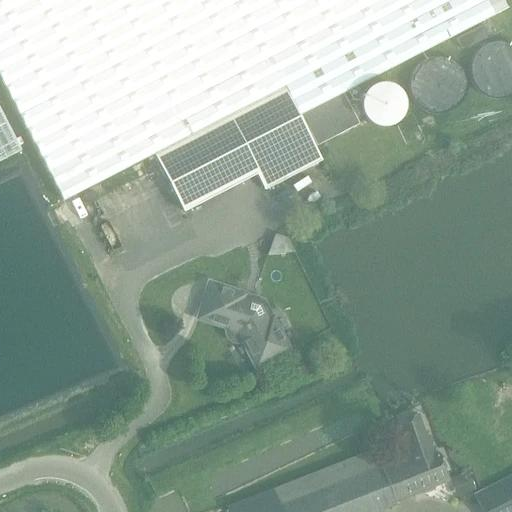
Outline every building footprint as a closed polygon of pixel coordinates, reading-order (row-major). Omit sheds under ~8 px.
[(501,0),(0,0),(0,81),(61,202),(154,155),(288,86),(302,115),(343,93),(506,9),(501,0)] [(483,26),(456,40),(462,50),(488,37),(483,26)] [(285,89),(154,155),(183,212),(257,175),(265,191),(322,162),(285,89)] [(301,115),(300,116),(317,147),(359,125),(343,94),(302,115),(301,115)] [(0,163),(21,153),(0,113),(0,163)] [(93,192),(83,197),(88,206),(97,201),(93,192)] [(200,315),(231,325),(228,327),(227,331),(228,335),(230,338),(232,341),(236,342),(240,342),(243,341),(247,339),(259,362),(282,350),(267,320),(269,314),(264,304),(244,297),(244,296),(210,285),(200,315)] [(409,456),(386,465),(398,502),(421,493),(426,495),(434,491),(436,487),(449,482),(445,474),(438,453),(432,456),(417,414),(398,421),(406,448),(409,456)] [(273,489),(226,507),(228,511),(379,511),(398,505),(398,502),(386,465),(380,448),(364,455),(334,466),(273,490),(273,489)] [(468,472),(455,477),(462,495),(475,490),(468,472)] [(511,511),(511,476),(473,496),(481,511),(511,511)]
